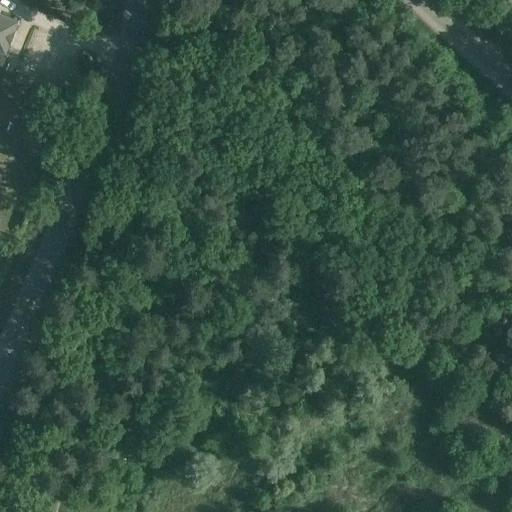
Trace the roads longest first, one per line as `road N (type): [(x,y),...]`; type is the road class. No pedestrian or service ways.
road 1 (unclassified): [(0,367),(101,145),(137,0)]
road 2 (unclassified): [(511,91),(414,0)]
